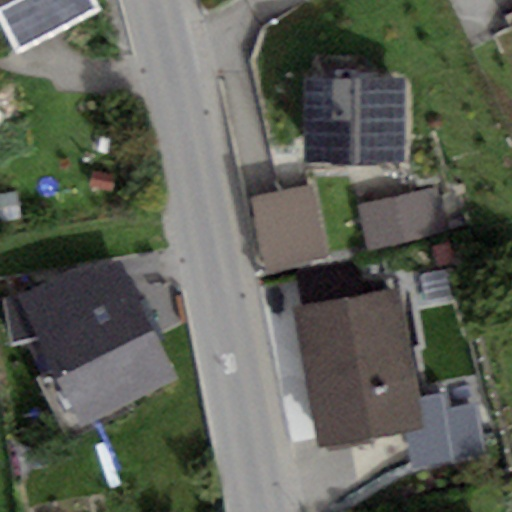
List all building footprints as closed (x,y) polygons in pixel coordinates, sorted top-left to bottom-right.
[(0,0),(0,33),(1,33),(15,59),(106,11),(99,0),(0,0)] [(408,78),(305,78),(305,164),(408,163),(408,78)] [(314,185),(252,197),(266,271),(328,260),(314,185)] [(436,185),(358,206),(370,251),(448,231),(436,185)] [(75,270),(18,298),(81,425),(178,376),(120,262),(75,270)] [(297,273),(303,305),(361,294),(356,262),(297,273)] [(303,305),(293,306),(318,448),(408,432),(425,429),(419,399),(400,287),(361,294),(303,305)] [(448,394),(419,399),(425,429),(408,432),(415,467),(484,454),(476,409),(451,413),(448,394)]
